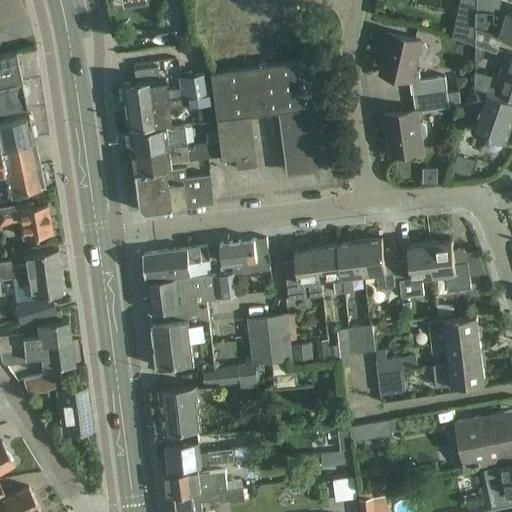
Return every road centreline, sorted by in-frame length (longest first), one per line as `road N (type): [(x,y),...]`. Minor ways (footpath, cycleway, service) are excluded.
road 1 (secondary): [(96,239),(133,511)]
road 2 (unclassified): [(96,239),(366,204)]
road 3 (secondary): [(58,0),(96,239)]
road 4 (unclassified): [(366,204),(346,56),(359,0)]
road 5 (residential): [(86,511),(0,380)]
